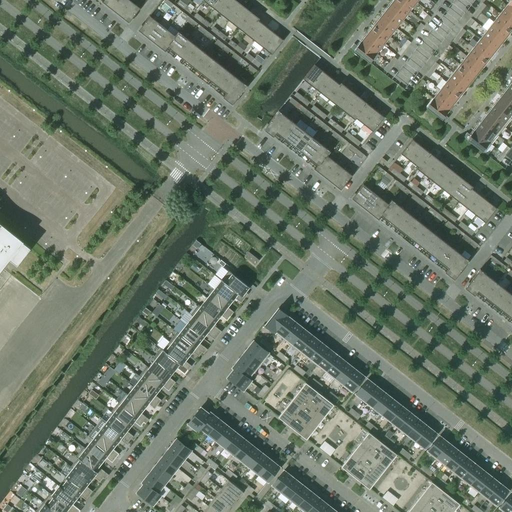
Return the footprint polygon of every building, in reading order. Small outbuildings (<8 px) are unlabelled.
[(111,9),(118,0),(104,0),(103,3),(111,9)] [(120,16),(131,1),(129,0),(118,0),(111,9),(120,16)] [(173,4),(167,0),(165,0),(163,3),(170,8),(173,4)] [(186,5),(179,0),(177,4),(183,9),(186,5)] [(221,15),(232,0),(218,0),(212,8),(221,15)] [(229,21),(242,5),(235,0),(232,0),(221,15),(229,21)] [(410,11),(395,0),(392,0),(387,7),(403,20),(410,11)] [(416,3),(412,0),(395,0),(410,11),(416,3)] [(128,23),(140,8),(131,1),(120,16),(128,23)] [(480,12),(486,6),(482,3),(477,10),(480,12)] [(179,10),(173,4),(170,8),(177,13),(179,10)] [(434,13),(439,7),(435,4),(430,11),(434,13)] [(193,10),(186,5),(183,9),(190,14),(193,10)] [(238,28),(250,12),(242,5),(229,21),(238,28)] [(511,9),(506,5),(499,13),(511,23),(511,9)] [(403,20),(387,7),(386,8),(383,11),(384,11),(380,16),(396,28),(403,20)] [(475,19),(480,12),(477,10),(472,16),(475,19)] [(246,35),(259,18),(250,12),(238,28),(246,35)] [(190,18),(183,13),(180,16),(187,21),(190,18)] [(203,19),(196,13),(194,17),(200,22),(203,19)] [(511,29),(511,23),(499,13),(493,22),(508,34),(511,29)] [(425,24),(430,17),(427,15),(422,21),(425,24)] [(147,37),(158,23),(149,16),(138,30),(147,37)] [(396,28),(380,16),(374,24),(389,37),(396,28)] [(193,27),(196,23),(190,18),(187,21),(193,27)] [(255,41),(266,27),(258,20),(259,19),(259,18),(246,35),(255,41)] [(469,27),(474,21),(470,18),(465,24),(469,27)] [(207,27),(210,24),(203,19),(200,22),(207,27)] [(508,34),(493,22),(486,30),(502,43),(503,42),(506,39),(505,39),(508,34)] [(155,44),(167,30),(158,23),(147,37),(155,44)] [(419,32),(424,26),(420,23),(415,30),(419,32)] [(389,37),(374,24),(367,33),(383,45),(389,37)] [(204,35),(207,31),(200,26),(197,30),(204,35)] [(217,36),(220,32),(213,27),(211,30),(217,36)] [(263,48),(275,33),(266,27),(255,41),(263,48)] [(460,38),(465,31),(462,28),(457,35),(460,38)] [(164,51),(178,32),(175,36),(167,30),(155,44),(164,51)] [(413,39),(419,32),(415,30),(410,36),(413,39)] [(502,43),(486,30),(479,39),(495,51),(502,43)] [(210,40),(213,36),(207,31),(204,35),(210,40)] [(172,57),(187,39),(178,32),(164,51),(172,57)] [(224,41),(227,37),(220,32),(217,36),(224,41)] [(271,55),(283,40),(275,33),(263,48),(271,55)] [(383,45),(367,33),(360,41),(376,54),(383,45)] [(455,44),(460,38),(457,35),(452,41),(455,44)] [(181,64),(195,45),(187,39),(172,57),(181,64)] [(221,48),(224,45),(217,39),(214,43),(221,48)] [(495,51),(479,39),(473,47),(488,60),(495,51)] [(234,49),(237,45),(230,40),(228,44),(234,49)] [(405,49),(410,43),(407,40),(402,47),(405,49)] [(376,54),(360,41),(357,46),(354,43),(350,48),(369,63),(376,54)] [(189,71),(204,52),(195,45),(181,64),(189,71)] [(227,53),(230,50),(224,45),(221,48),(227,53)] [(244,50),(237,45),(234,49),(241,54),(244,50)] [(447,55),(452,48),(449,45),(444,52),(447,55)] [(400,56),(405,49),(402,47),(397,53),(400,56)] [(488,60),(473,47),(466,56),(482,68),(488,60)] [(198,78),(212,59),(204,52),(189,71),(198,78)] [(442,61),(447,55),(444,52),(438,58),(442,61)] [(241,58),(234,53),(231,56),(238,62),(241,58)] [(254,59),(247,54),(245,57),(251,62),(254,59)] [(482,68),(466,56),(459,64),(475,77),(482,68)] [(392,66),(397,60),(394,57),(388,64),(392,66)] [(247,63),(241,58),(238,62),(244,67),(247,63)] [(206,84),(221,65),(212,59),(198,78),(206,84)] [(261,64),(254,59),(251,62),(258,67),(261,64)] [(434,72),(439,65),(435,62),(430,69),(434,72)] [(387,73),(392,66),(388,64),(383,70),(387,73)] [(475,77),(459,64),(453,73),(468,85),(475,77)] [(215,91),(229,72),(221,65),(206,84),(215,91)] [(256,70),(249,65),(246,68),(253,74),(256,70)] [(312,86),(323,72),(314,65),(303,79),(312,86)] [(428,78),(434,72),(430,69),(425,75),(428,78)] [(223,98),(238,79),(229,72),(215,91),(223,98)] [(320,93),(332,78),(323,72),(312,86),(320,93)] [(468,85),(453,73),(446,81),(462,94),(465,89),(466,90),(468,87),(468,86),(468,85)] [(328,100),(341,83),(340,83),(339,84),(332,78),(320,93),(328,100)] [(232,105),(247,86),(238,79),(223,98),(232,105)] [(420,88),(425,82),(422,79),(417,86),(420,88)] [(462,94),(446,81),(439,90),(455,102),(462,94)] [(337,106),(350,90),(341,83),(328,100),(337,106)] [(415,95),(420,88),(417,86),(412,92),(415,95)] [(511,92),(507,88),(500,96),(511,105),(511,92)] [(345,113),(358,97),(350,90),(337,106),(345,113)] [(455,102),(439,90),(433,98),(448,111),(455,102)] [(303,97),(296,92),(293,96),(300,101),(303,97)] [(511,113),(511,105),(500,96),(493,105),(511,119),(509,117),(511,113)] [(309,102),(303,97),(300,101),(307,106),(309,102)] [(354,120),(367,103),(358,97),(345,113),(354,120)] [(298,103),(291,98),(289,101),(295,107),(298,103)] [(448,111),(433,98),(426,107),(444,122),(448,118),(445,115),(448,111)] [(364,125),(375,110),(367,103),(354,120),(355,120),(356,119),(364,125)] [(307,110),(300,105),(297,108),(304,113),(307,110)] [(320,111),(313,105),(310,109),(317,114),(320,111)] [(511,119),(493,105),(487,113),(504,127),(511,119)] [(272,136),(287,117),(278,110),(263,129),(272,136)] [(313,115),(307,110),(304,113),(310,119),(313,115)] [(372,132),(384,117),(375,110),(364,125),(372,132)] [(326,116),(320,111),(317,114),(324,119),(326,116)] [(504,127),(487,113),(480,122),(498,136),(504,127)] [(281,143),(296,124),(287,117),(272,136),(281,143)] [(324,123),(317,118),(314,122),(321,127),(324,123)] [(337,124),(330,119),(327,122),(334,128),(337,124)] [(498,136),(480,122),(473,130),(491,144),(498,136)] [(327,132),(330,128),(324,123),(321,127),(327,132)] [(289,150),(304,131),(296,124),(281,143),(289,150)] [(343,129),(337,124),(334,128),(340,133),(343,129)] [(491,144),(473,130),(470,135),(466,132),(463,137),(484,153),(491,144)] [(298,156),(312,138),(304,131),(289,150),(298,156)] [(341,137),(334,131),(331,135),(338,140),(341,137)] [(354,137),(347,132),(344,136),(351,141),(354,137)] [(344,145),(347,142),(341,137),(338,140),(344,145)] [(357,146),(360,143),(354,137),(351,141),(357,146)] [(306,163),(321,144),(312,138),(298,156),(306,163)] [(409,161),(421,146),(412,139),(400,154),(409,161)] [(315,170),(329,151),(321,144),(306,163),(315,170)] [(357,150),(351,145),(348,148),(355,154),(357,151),(357,150)] [(417,169),(430,153),(421,146),(409,161),(418,167),(416,169),(417,169)] [(505,155),(510,149),(506,146),(501,153),(505,155)] [(364,155),(358,150),(357,150),(357,151),(355,154),(361,159),(364,155)] [(323,176),(335,162),(326,155),(329,151),(315,170),(323,176)] [(425,176),(438,160),(430,153),(417,169),(425,176)] [(500,162),(505,155),(501,153),(496,159),(500,162)] [(434,183),(447,166),(438,160),(425,176),(434,183)] [(332,183),(343,169),(335,162),(323,176),(332,183)] [(442,189),(455,173),(447,166),(434,183),(442,189)] [(386,173),(380,167),(377,171),(383,176),(386,173)] [(399,173),(393,168),(390,172),(396,177),(399,173)] [(340,190),(352,175),(343,169),(332,183),(340,190)] [(393,178),(386,173),(383,176),(390,181),(393,178)] [(406,178),(399,173),(396,177),(403,182),(406,178)] [(451,196),(464,180),(455,173),(442,189),(451,196)] [(459,203),(472,187),(464,180),(451,196),(459,203)] [(403,186),(396,181),(394,184),(400,190),(403,186)] [(416,187),(410,181),(407,185),(413,190),(416,187)] [(360,206),(371,191),(363,184),(351,199),(360,206)] [(407,195),(410,191),(403,186),(400,190),(407,195)] [(423,192),(416,187),(413,190),(420,195),(423,192)] [(468,209),(479,195),(471,188),(472,187),(459,203),(468,209)] [(368,212),(380,198),(371,191),(360,206),(368,212)] [(417,203),(420,199),(413,194),(411,198),(417,203)] [(433,200),(427,195),(424,198),(430,204),(433,200)] [(476,216),(488,201),(479,195),(468,209),(476,216)] [(377,219),(392,200),(388,204),(380,198),(368,212),(377,219)] [(424,208),(427,204),(420,199),(417,203),(424,208)] [(385,226),(400,207),(392,200),(377,219),(385,226)] [(440,205),(433,200),(430,204),(437,209),(440,205)] [(485,223),(496,208),(488,201),(476,216),(485,223)] [(394,232),(409,213),(400,207),(385,226),(394,232)] [(434,216),(437,213),(430,208),(428,211),(434,216)] [(450,213),(444,208),(441,212),(447,217),(450,213)] [(402,239),(417,220),(409,213),(394,232),(402,239)] [(441,221),(444,218),(437,213),(434,216),(441,221)] [(457,219),(450,213),(447,217),(454,222),(457,219)] [(411,246),(426,227),(417,220),(402,239),(411,246)] [(451,230),(454,226),(447,221),(445,225),(451,230)] [(467,227),(461,222),(458,225),(464,230),(467,227)] [(30,248),(17,238),(14,235),(0,223),(0,267),(7,258),(17,265),(30,248)] [(461,231),(454,226),(451,230),(458,235),(461,231)] [(419,252),(434,234),(426,227),(411,246),(419,252)] [(474,232),(467,227),(464,230),(471,236),(474,232)] [(428,259),(443,240),(434,234),(419,252),(428,259)] [(471,239),(464,234),(462,238),(468,243),(471,239)] [(477,245),(471,240),(471,239),(468,243),(475,248),(477,245)] [(436,266),(451,247),(443,240),(428,259),(436,266)] [(445,272),(460,254),(451,247),(436,266),(445,272)] [(248,253),(245,257),(248,259),(255,265),(258,260),(248,253)] [(454,279),(469,261),(460,254),(445,272),(454,279)] [(496,265),(499,262),(493,257),(490,260),(496,265)] [(511,263),(511,262),(506,257),(503,261),(510,266),(511,263)] [(503,271),(506,267),(499,262),(496,265),(503,271)] [(473,295),(488,276),(479,269),(464,288),(473,295)] [(228,271),(221,280),(244,298),(248,294),(245,292),(249,288),(249,287),(246,285),(247,285),(246,284),(246,285),(235,276),(235,275),(235,276),(228,270),(227,271),(228,271)] [(482,302),(497,283),(488,276),(473,295),(482,302)] [(221,280),(214,289),(231,303),(235,298),(241,303),(244,298),(221,280)] [(490,308),(505,290),(497,283),(482,302),(490,308)] [(214,289),(207,298),(230,316),(234,312),(227,307),(231,303),(214,289)] [(499,315),(511,298),(511,294),(505,290),(490,308),(499,315)] [(200,306),(200,307),(217,320),(220,316),(227,321),(230,316),(207,298),(200,306)] [(507,322),(511,315),(511,298),(499,315),(507,322)] [(198,305),(190,315),(192,316),(193,316),(218,336),(221,331),(213,325),(217,320),(200,307),(200,306),(198,305)] [(278,309),(265,325),(274,332),(287,316),(278,309)] [(186,311),(179,320),(180,320),(203,338),(206,334),(214,340),(218,336),(193,316),(192,316),(190,315),(186,311)] [(287,316),(274,332),(283,339),(296,323),(287,316)] [(180,320),(173,329),(177,332),(179,333),(178,334),(202,352),(204,354),(207,349),(199,343),(203,338),(180,320)] [(296,323),(283,339),(291,346),(304,329),(296,323)] [(304,329),(291,346),(300,352),(312,336),(304,329)] [(177,332),(169,341),(189,356),(192,352),(198,357),(202,352),(178,334),(179,333),(177,332)] [(312,336),(300,352),(308,359),(321,343),(312,336)] [(163,350),(162,350),(188,370),(191,366),(185,361),(189,356),(169,341),(163,350)] [(253,341),(246,350),(262,363),(269,354),(253,341)] [(321,343),(308,359),(317,366),(329,349),(321,343)] [(161,348),(153,358),(155,359),(173,373),(176,368),(184,374),(188,370),(162,350),(163,350),(161,348)] [(329,349),(317,366),(325,373),(338,356),(329,349)] [(246,350),(239,358),(256,371),(262,363),(246,350)] [(338,356),(325,373),(334,379),(346,363),(338,356)] [(239,358),(232,367),(250,381),(251,381),(249,379),(256,371),(239,358)] [(149,368),(148,368),(172,386),(175,382),(169,377),(173,373),(155,359),(149,368)] [(346,363),(334,379),(342,386),(355,370),(346,363)] [(147,366),(139,376),(141,377),(158,391),(162,386),(168,391),(172,386),(148,368),(149,368),(147,366)] [(234,369),(227,377),(230,380),(239,386),(243,390),(250,381),(232,367),(234,369)] [(355,370),(342,386),(351,393),(364,377),(355,370)] [(141,377),(134,386),(158,404),(161,400),(155,395),(158,391),(141,377)] [(367,379),(355,394),(364,401),(376,386),(367,379)] [(305,382),(278,417),(288,425),(289,426),(290,427),(294,430),(295,431),(296,432),(306,440),(334,405),(305,382)] [(127,394),(127,395),(144,408),(148,404),(154,409),(158,404),(134,386),(127,394)] [(376,386),(364,401),(373,408),(384,393),(376,386)] [(126,393),(118,402),(144,422),(143,423),(145,424),(149,419),(141,413),(144,408),(127,395),(127,394),(126,393)] [(384,393),(373,408),(381,414),(393,400),(384,393)] [(393,400),(381,414),(390,421),(401,406),(393,400)] [(118,402),(111,412),(113,413),(130,426),(134,422),(140,427),(143,423),(144,422),(118,402)] [(401,406),(390,421),(398,428),(410,413),(401,406)] [(192,418),(188,424),(197,431),(199,428),(209,414),(201,407),(198,411),(198,410),(192,418)] [(113,413),(106,422),(129,440),(133,436),(127,431),(130,426),(113,413)] [(209,414),(199,428),(208,434),(219,420),(211,413),(209,414)] [(410,413),(398,428),(407,434),(418,420),(410,413)] [(219,420),(208,434),(216,441),(228,426),(219,420)] [(418,420),(407,434),(415,441),(427,426),(418,420)] [(106,422),(99,431),(116,444),(120,440),(126,445),(129,440),(106,422)] [(228,426),(216,441),(224,448),(236,433),(228,426)] [(427,426),(415,441),(424,448),(436,433),(427,426)] [(99,431),(92,440),(115,458),(119,454),(113,449),(116,444),(99,431)] [(368,432),(340,467),(351,475),(352,476),(353,477),(353,476),(357,479),(357,480),(358,480),(359,481),(369,489),(397,454),(368,432)] [(236,433),(224,448),(233,454),(245,440),(236,433)] [(439,436),(426,452),(435,459),(448,443),(439,436)] [(176,439),(169,448),(184,459),(191,450),(190,450),(176,439)] [(85,448),(85,449),(102,462),(106,458),(112,463),(115,458),(92,440),(85,448)] [(245,440),(233,454),(241,461),(253,446),(245,440)] [(324,441),(319,448),(330,457),(335,449),(324,441)] [(448,443),(435,459),(444,466),(456,450),(448,443)] [(253,446),(241,461),(250,468),(262,453),(253,446)] [(83,447),(75,456),(77,458),(78,458),(103,478),(105,479),(108,475),(98,467),(102,462),(85,449),(85,448),(83,447)] [(169,448),(162,456),(177,468),(184,459),(169,448)] [(456,450),(444,466),(452,473),(465,456),(456,450)] [(262,453),(250,468),(258,474),(270,460),(262,453)] [(162,456),(155,465),(170,476),(177,468),(162,456)] [(465,456),(452,473),(461,479),(473,463),(465,456)] [(77,458),(70,467),(72,468),(73,468),(90,482),(93,477),(100,482),(103,478),(78,458),(77,458)] [(270,460),(258,474),(267,481),(279,467),(270,460)] [(473,463),(461,479),(469,486),(482,470),(473,463)] [(155,465),(149,473),(164,485),(170,476),(155,465)] [(72,468),(65,477),(89,495),(92,491),(86,486),(90,482),(73,468),(72,468)] [(284,470),(272,485),(281,492),(293,478),(284,470)] [(482,470),(469,486),(477,493),(490,476),(482,470)] [(149,473),(142,482),(143,483),(144,483),(157,493),(164,485),(149,473)] [(490,476),(477,493),(486,499),(499,483),(490,476)] [(65,477),(58,486),(76,499),(79,495),(85,500),(89,495),(65,477)] [(293,478),(281,492),(290,499),(301,484),(293,478)] [(228,480),(221,489),(235,500),(242,492),(228,480)] [(431,481),(406,511),(453,511),(460,504),(431,481)] [(143,483),(137,492),(140,494),(148,501),(153,505),(160,495),(157,493),(144,483),(143,483)] [(499,483),(486,499),(495,506),(508,490),(499,483)] [(301,484),(290,499),(298,506),(310,491),(301,484)] [(52,494),(51,495),(73,511),(78,511),(80,510),(72,504),(76,499),(58,486),(52,494)] [(221,489),(214,497),(229,509),(235,500),(221,489)] [(387,490),(382,497),(393,506),(398,499),(387,490)] [(310,491),(298,506),(306,511),(318,498),(310,491)] [(50,493),(42,502),(54,511),(73,511),(51,495),(52,494),(50,493)] [(511,493),(498,509),(501,511),(509,511),(511,509),(511,493)] [(214,497),(207,506),(215,511),(226,511),(229,509),(214,497)] [(318,498),(306,511),(320,511),(327,504),(318,498)] [(54,511),(42,502),(35,511),(36,511),(54,511)]
